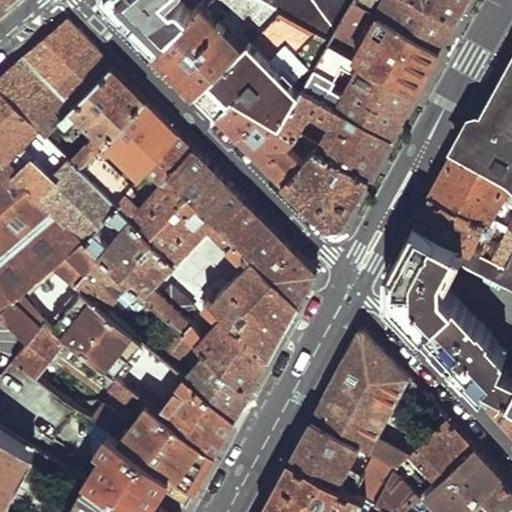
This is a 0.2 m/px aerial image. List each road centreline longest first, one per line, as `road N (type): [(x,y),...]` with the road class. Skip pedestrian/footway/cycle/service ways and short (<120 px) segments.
road 1 (residential): [(354,278),(79,0)]
road 2 (primary): [(506,0),(354,278)]
road 3 (primary): [(354,278),(226,511)]
road 4 (residential): [(354,278),(511,447)]
